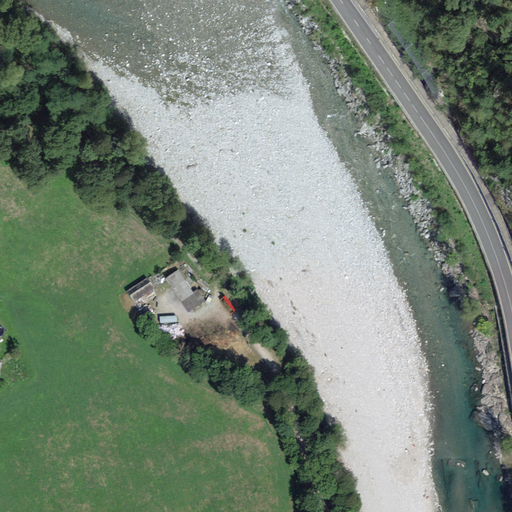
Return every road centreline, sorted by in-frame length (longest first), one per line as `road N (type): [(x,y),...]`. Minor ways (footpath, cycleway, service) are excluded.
road 1 (track): [(66,136),(180,246),(257,346),(303,443),(317,511)]
road 2 (secondary): [(511,313),(462,181),(340,0)]
